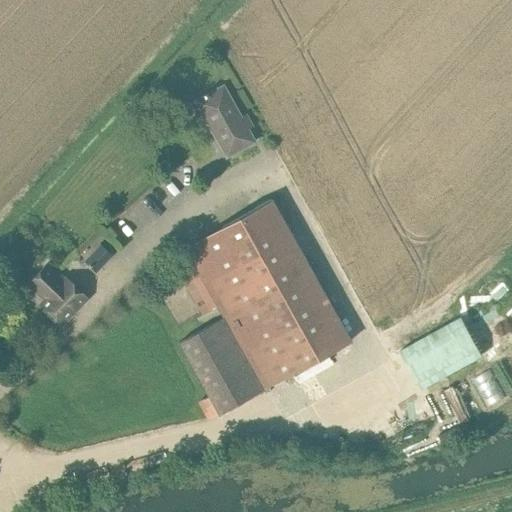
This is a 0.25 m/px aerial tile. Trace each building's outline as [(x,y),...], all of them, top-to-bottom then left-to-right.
[(225,157),(253,141),(246,129),(251,126),(244,115),(240,117),(222,85),(194,101),(225,157)] [(266,387),(349,341),(270,199),(182,248),(192,266),(178,274),(200,314),(214,306),(221,318),(226,315),(266,387)] [(111,255),(99,244),(82,261),(94,272),(111,255)] [(61,281),(44,265),(26,283),(43,299),(39,304),(61,324),(86,298),(65,277),(61,281)] [(178,342),(208,396),(198,402),(208,419),(218,414),(266,387),(226,315),(221,318),(178,342)]
